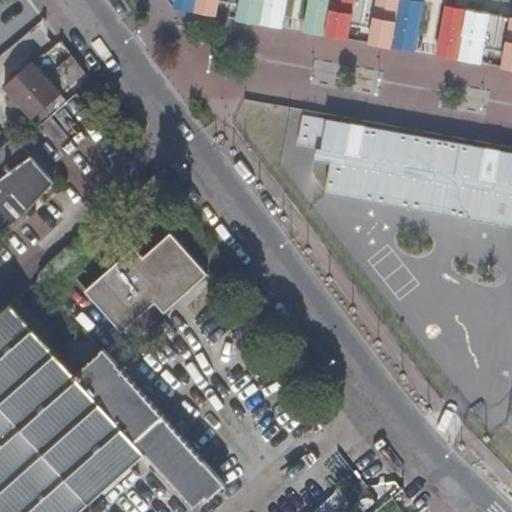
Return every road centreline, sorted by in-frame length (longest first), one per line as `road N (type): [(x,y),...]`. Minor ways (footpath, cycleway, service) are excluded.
road 1 (residential): [(483,511),(435,464),(84,0)]
road 2 (unknown): [(178,125),(0,290)]
road 3 (unknown): [(265,479),(142,342)]
road 4 (unknown): [(392,407),(265,479)]
